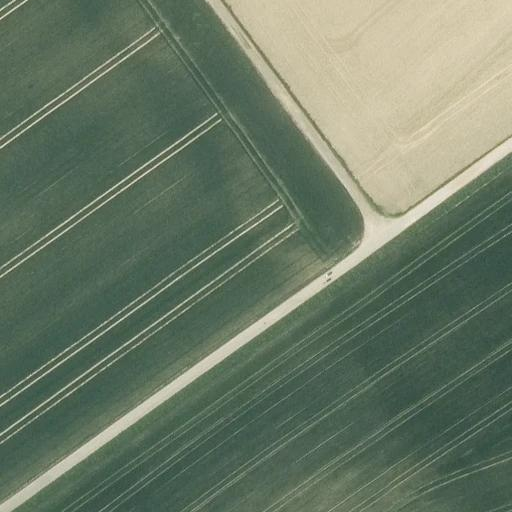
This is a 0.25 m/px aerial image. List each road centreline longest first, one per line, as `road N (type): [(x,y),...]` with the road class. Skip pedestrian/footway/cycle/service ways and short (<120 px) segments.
road 1 (track): [(4,511),(382,240)]
road 2 (track): [(209,0),(382,240)]
road 3 (track): [(382,240),(511,146)]
